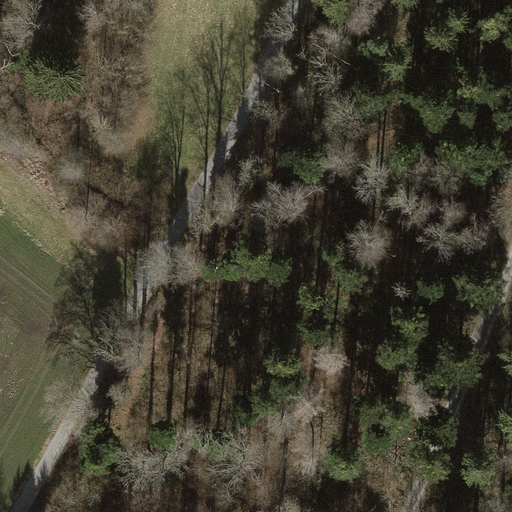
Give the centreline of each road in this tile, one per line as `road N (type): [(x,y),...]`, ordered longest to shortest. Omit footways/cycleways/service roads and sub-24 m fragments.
road 1 (track): [(22,511),(251,100),(296,0)]
road 2 (track): [(511,271),(410,511)]
